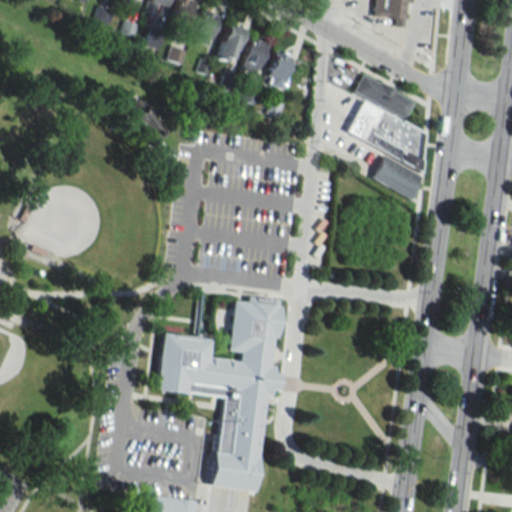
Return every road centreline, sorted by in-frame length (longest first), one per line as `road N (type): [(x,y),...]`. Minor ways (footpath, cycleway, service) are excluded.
road 1 (secondary): [(461,0),(398,511)]
road 2 (secondary): [(451,511),(511,14)]
road 3 (residential): [(426,301),(298,286),(295,306),(282,440),(303,461),(402,483)]
road 4 (residential): [(272,0),(423,82),(502,97)]
